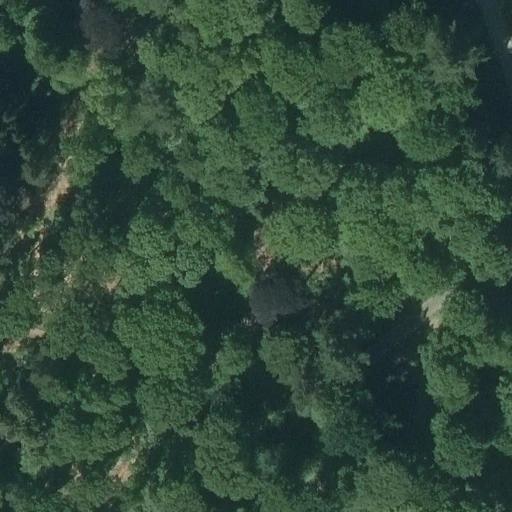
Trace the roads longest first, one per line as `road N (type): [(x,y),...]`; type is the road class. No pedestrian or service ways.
road 1 (unknown): [(465,279),(407,295),(309,356),(244,336),(161,359),(108,359),(0,318)]
road 2 (unclassified): [(208,511),(289,424),(511,243)]
road 3 (track): [(427,511),(422,412),(434,303)]
